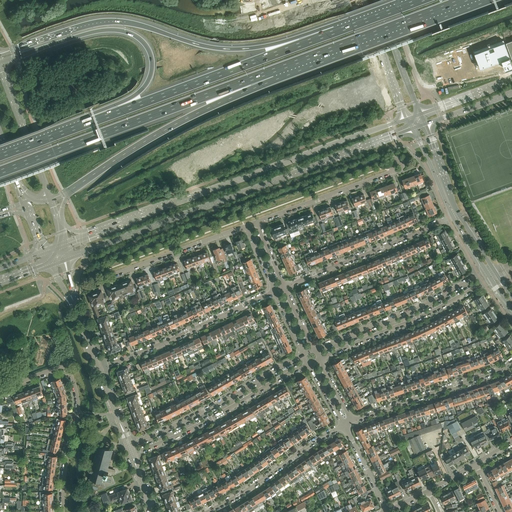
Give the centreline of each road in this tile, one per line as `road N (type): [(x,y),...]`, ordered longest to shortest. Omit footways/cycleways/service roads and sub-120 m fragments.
road 1 (secondary): [(67,258),(412,128)]
road 2 (motorway): [(336,31),(220,49),(108,21),(0,54)]
road 3 (secondary): [(407,119),(93,233)]
road 4 (motorway): [(0,172),(271,71)]
road 5 (motorway): [(336,31),(82,125)]
road 6 (motorway): [(14,57),(94,31),(137,37),(152,63),(146,84),(82,125)]
road 7 (motorway): [(73,188),(271,71)]
road 8 (residential): [(0,388),(63,365),(70,372),(78,411),(63,511)]
road 9 (motorway): [(271,71),(463,0)]
road 10 (residential): [(132,454),(309,364)]
road 11 (residential): [(304,355),(129,445)]
road 12 (residential): [(98,367),(275,291)]
road 13 (residential): [(486,271),(315,350)]
road 14 (residential): [(320,359),(490,278)]
road 15 (residential): [(453,217),(283,287)]
road 16 (residential): [(511,361),(352,420)]
road 17 (residential): [(206,511),(343,424)]
road 18 (residential): [(103,279),(247,225)]
road 19 (residential): [(257,222),(394,172)]
road 20 (tertiary): [(362,0),(407,119)]
road 21 (tertiary): [(421,114),(376,0)]
